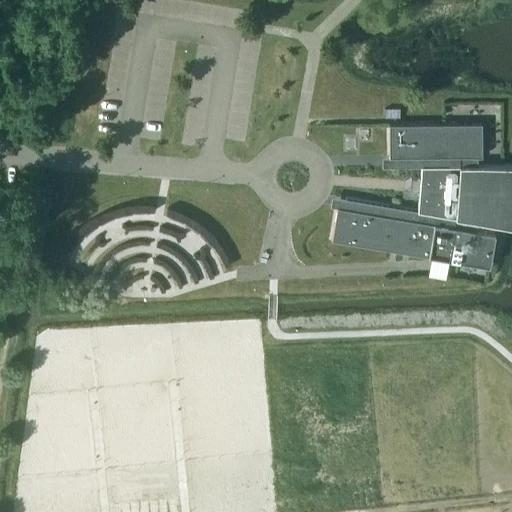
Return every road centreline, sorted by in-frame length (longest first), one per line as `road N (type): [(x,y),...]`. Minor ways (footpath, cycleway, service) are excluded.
road 1 (unclassified): [(259,178),(0,155)]
road 2 (unclassified): [(259,178),(264,160),(280,149),(302,150),(314,163),(317,183),(307,200),(271,201)]
